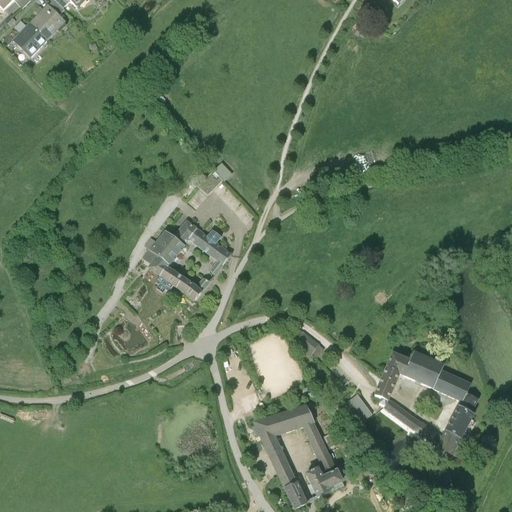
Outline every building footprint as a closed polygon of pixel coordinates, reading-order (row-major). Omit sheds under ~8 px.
[(0,0),(0,6),(4,11),(14,1),(22,10),(30,2),(28,0),(0,0)] [(62,9),(70,2),(67,0),(55,0),(54,1),(62,9)] [(83,0),(67,0),(70,2),(76,8),(83,0)] [(64,11),(62,9),(54,1),(49,6),(55,12),(54,13),(58,17),(64,11)] [(28,23),(44,40),(45,40),(63,21),(58,17),(54,13),(55,12),(49,6),(48,7),(46,5),(28,23)] [(35,50),(44,40),(28,23),(13,39),(18,44),(28,54),(33,49),(35,50)] [(9,53),(18,44),(13,39),(4,48),(9,53)] [(213,171),(197,187),(208,197),(223,181),(224,182),(232,175),(221,164),(213,171)] [(207,238),(187,222),(173,239),(184,247),(189,241),(218,263),(210,272),(214,277),(213,278),(214,279),(231,257),(216,245),(221,239),(212,232),(207,238)] [(150,252),(157,258),(168,267),(173,261),(174,262),(177,259),(176,258),(181,252),(182,253),(184,250),(183,249),(184,247),(173,239),(165,232),(165,233),(165,234),(155,246),(151,251),(151,252),(150,251),(149,252),(150,252)] [(150,241),(146,247),(151,251),(155,246),(150,241)] [(142,263),(149,269),(157,258),(150,252),(142,263)] [(209,283),(203,281),(196,289),(189,284),(167,269),(168,267),(157,258),(149,269),(160,277),(155,284),(159,286),(156,289),(163,294),(165,291),(168,293),(173,287),(182,294),(194,303),(210,283),(209,283)] [(297,341),(303,334),(294,330),(292,334),(297,341)] [(303,334),(297,341),(296,342),(296,343),(297,343),(312,354),(318,346),(303,334)] [(323,350),(318,346),(312,354),(317,358),(323,350)] [(413,354),(410,362),(404,378),(433,391),(441,372),(444,367),(413,354)] [(410,362),(392,355),(390,361),(374,397),(381,400),(379,405),(384,407),(388,401),(399,375),(404,378),(410,362)] [(470,386),(441,372),(433,391),(461,403),(466,397),(470,386)] [(371,416),(357,397),(344,407),(358,426),(371,416)] [(477,401),(466,397),(461,403),(458,409),(470,415),(477,401)] [(422,425),(388,401),(384,407),(384,408),(437,447),(438,447),(443,438),(423,424),(422,425)] [(285,489),(297,484),(275,437),(304,428),(323,468),(318,471),(322,479),(337,472),(336,470),(326,451),(320,440),(314,425),(305,408),(267,420),(254,424),(263,441),(273,465),(285,489)] [(472,417),(470,415),(458,409),(446,432),(460,439),(472,417)] [(451,455),(460,439),(446,432),(443,438),(438,447),(451,455)] [(332,434),(320,440),(326,451),(338,445),(332,434)] [(336,470),(337,472),(341,482),(357,474),(351,462),(336,470)] [(322,479),(318,471),(307,476),(317,498),(318,500),(330,495),(328,490),(342,484),(341,482),(337,472),(322,479)] [(306,504),(297,484),(285,489),(295,511),(307,505),(306,504)] [(342,484),(328,490),(330,495),(344,488),(342,484)]
